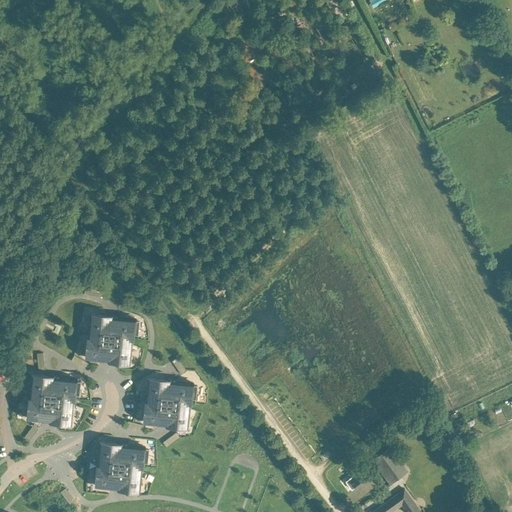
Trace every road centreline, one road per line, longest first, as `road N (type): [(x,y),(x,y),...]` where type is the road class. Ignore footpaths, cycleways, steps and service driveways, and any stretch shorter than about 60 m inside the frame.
road 1 (track): [(205,0),(87,151),(82,169),(85,184),(194,319)]
road 2 (track): [(511,325),(354,0)]
road 3 (unclassified): [(337,511),(194,319)]
road 4 (unclassified): [(0,488),(17,468),(73,446),(105,420),(113,392),(107,370)]
